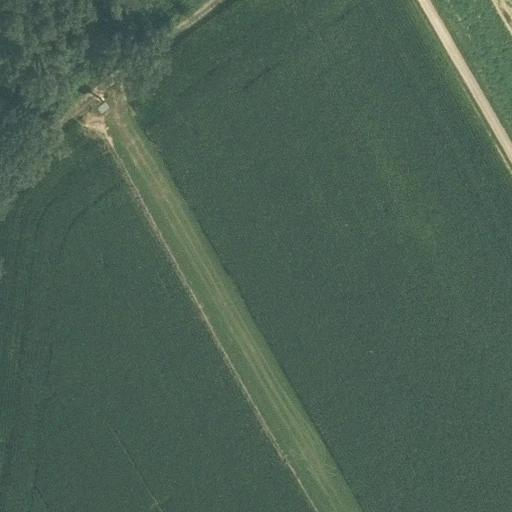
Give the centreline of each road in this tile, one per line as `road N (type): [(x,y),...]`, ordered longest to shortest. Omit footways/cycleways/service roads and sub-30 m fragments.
road 1 (track): [(234,0),(0,173)]
road 2 (track): [(511,155),(425,0)]
